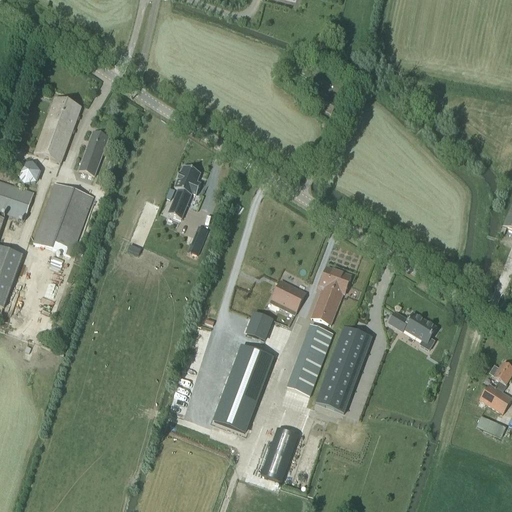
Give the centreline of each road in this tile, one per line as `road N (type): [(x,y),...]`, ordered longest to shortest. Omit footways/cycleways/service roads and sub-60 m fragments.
road 1 (tertiary): [(511,333),(0,8)]
road 2 (track): [(301,319),(222,511)]
road 3 (track): [(316,171),(353,108),(307,80)]
